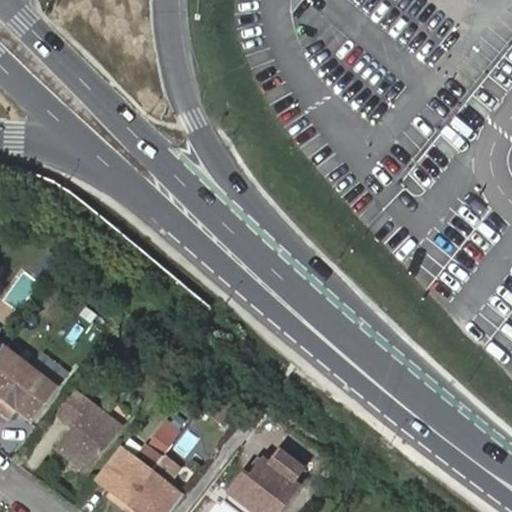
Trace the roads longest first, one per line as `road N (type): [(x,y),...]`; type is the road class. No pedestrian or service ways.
road 1 (primary): [(373,355),(221,221),(3,0)]
road 2 (primary): [(118,174),(359,383),(511,498)]
road 3 (motorway): [(373,355),(216,158),(177,69),(170,0)]
road 4 (primary): [(511,469),(373,355)]
road 5 (primary): [(0,63),(118,174)]
road 6 (motorway): [(0,134),(69,151),(118,174)]
